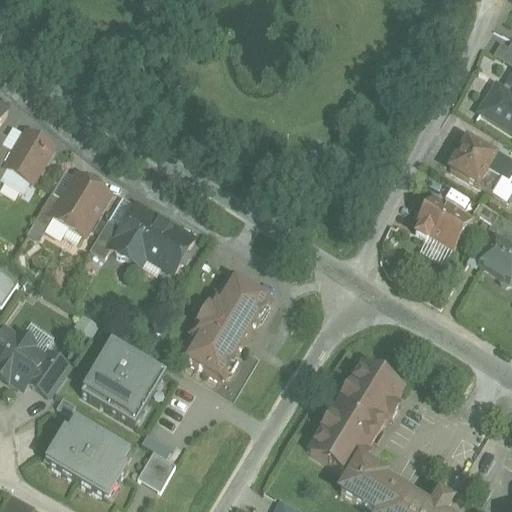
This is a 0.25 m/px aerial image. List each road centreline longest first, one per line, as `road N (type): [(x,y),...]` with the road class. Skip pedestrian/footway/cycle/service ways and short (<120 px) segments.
road 1 (residential): [(0,38),(113,131),(355,283)]
road 2 (residential): [(355,283),(487,0)]
road 3 (residential): [(219,511),(355,283)]
road 4 (residential): [(355,283),(511,376)]
